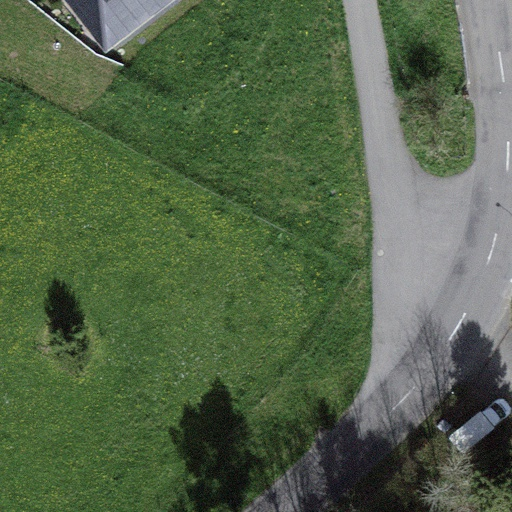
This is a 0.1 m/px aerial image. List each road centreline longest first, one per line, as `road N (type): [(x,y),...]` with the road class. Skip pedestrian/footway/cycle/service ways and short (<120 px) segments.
road 1 (residential): [(381,155),(390,284),(378,420)]
road 2 (tertiary): [(497,233),(507,158),(491,0)]
road 3 (tertiary): [(378,420),(460,320),(497,233)]
road 4 (residential): [(381,155),(359,0)]
road 5 (residential): [(497,233),(431,206),(381,155)]
road 6 (tertiary): [(277,511),(378,420)]
